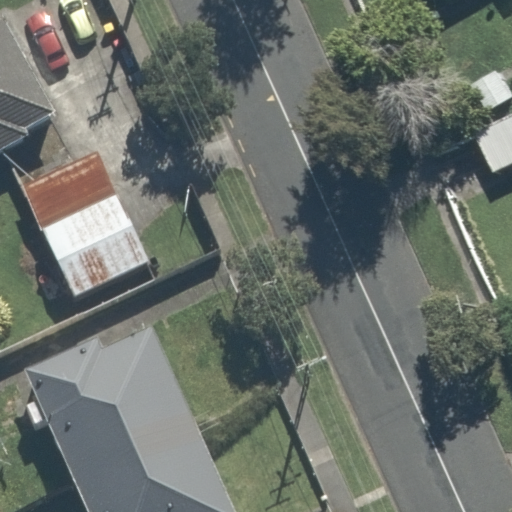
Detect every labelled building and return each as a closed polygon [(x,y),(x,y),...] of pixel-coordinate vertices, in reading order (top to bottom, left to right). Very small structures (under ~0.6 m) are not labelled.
[(0,0),(0,156),(2,156),(75,306),(157,266),(104,156),(143,137),(75,0),(0,0)] [(431,0),(436,11),(459,0),(431,0)] [(511,151),(511,110),(470,128),(485,163),(511,151)] [(0,296),(0,333),(14,327),(0,296)] [(248,511),(143,299),(0,367),(0,414),(32,399),(87,511),(248,511)]
